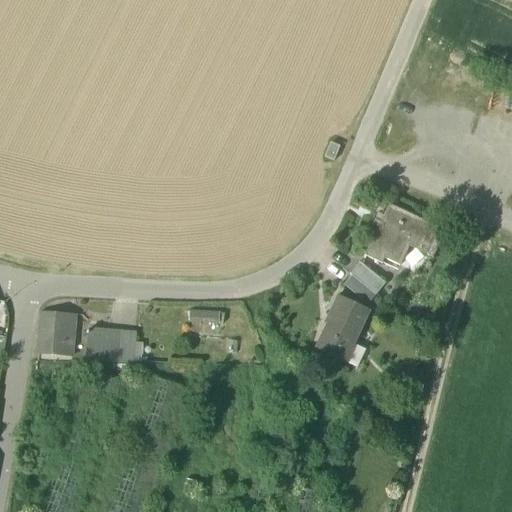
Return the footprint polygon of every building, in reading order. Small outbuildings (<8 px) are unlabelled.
[(341,148),(331,144),(325,158),(334,162),(341,148)] [(389,206),(381,224),(375,222),(368,238),(373,241),(365,257),(382,265),(384,259),(400,267),(409,248),(433,260),(440,245),(445,233),(389,206)] [(386,284),(360,264),(350,275),(352,277),(371,293),(376,296),(386,284)] [(352,277),(344,286),(364,302),(371,293),(352,277)] [(368,311),(339,297),(331,315),(334,316),(318,350),(346,364),(355,346),(352,345),(368,311)] [(75,317),(41,315),(39,355),(72,356),(75,317)] [(139,335),(89,331),(88,362),(137,362),(139,335)] [(73,344),(73,359),(84,359),(84,344),(73,344)]
